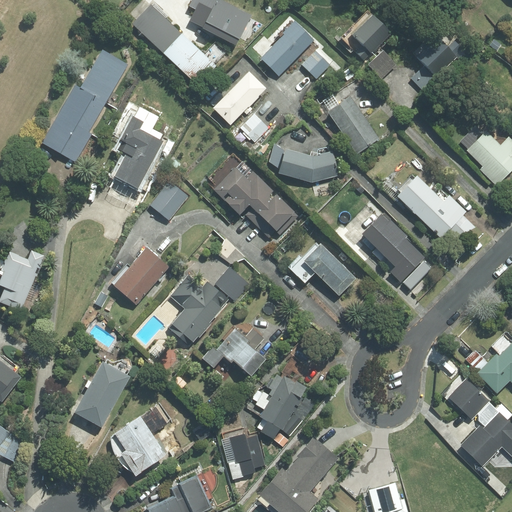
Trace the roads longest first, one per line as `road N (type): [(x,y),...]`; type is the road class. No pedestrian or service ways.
road 1 (residential): [(421,334),(408,409),(395,420),(360,409),(355,387),(363,356)]
road 2 (residential): [(421,334),(511,244)]
